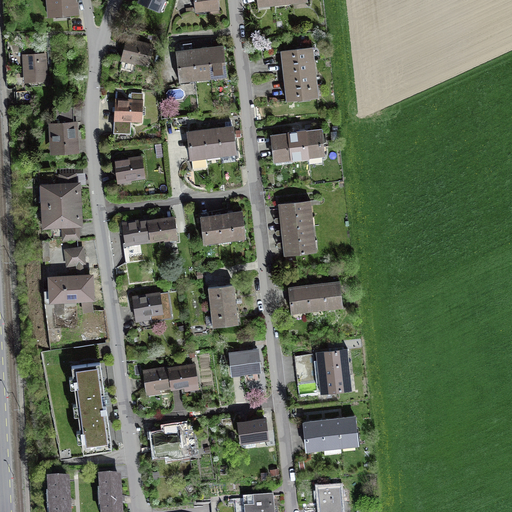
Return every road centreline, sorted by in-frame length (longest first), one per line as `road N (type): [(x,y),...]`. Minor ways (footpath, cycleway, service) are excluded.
road 1 (residential): [(292,511),(234,0)]
road 2 (residential): [(139,511),(98,211),(95,61)]
